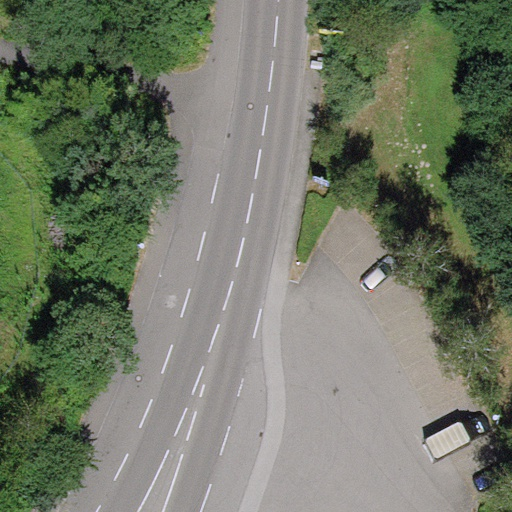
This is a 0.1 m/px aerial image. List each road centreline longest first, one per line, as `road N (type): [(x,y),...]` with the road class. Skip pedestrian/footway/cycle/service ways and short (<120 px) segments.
road 1 (secondary): [(225,301),(270,107),(277,0)]
road 2 (secondary): [(225,301),(96,511)]
road 3 (secondary): [(199,511),(209,485),(225,301)]
